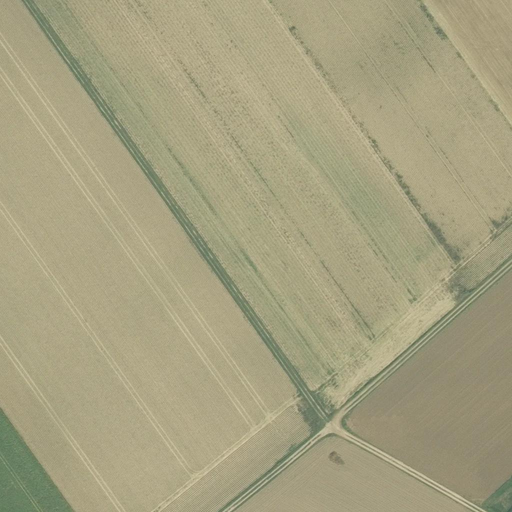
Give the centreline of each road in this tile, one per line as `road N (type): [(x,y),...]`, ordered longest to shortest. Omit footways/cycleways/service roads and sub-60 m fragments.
road 1 (track): [(28,0),(330,425)]
road 2 (track): [(330,425),(511,264)]
road 3 (track): [(330,425),(479,511)]
road 4 (track): [(330,425),(224,511)]
